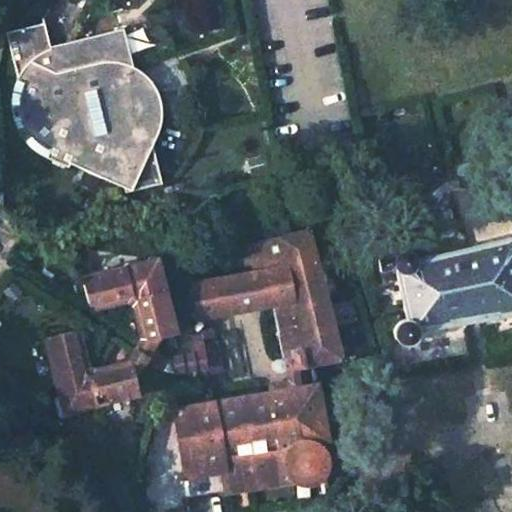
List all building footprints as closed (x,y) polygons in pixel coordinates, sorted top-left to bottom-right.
[(44,22),(7,32),(18,76),(14,87),(13,91),(12,96),(13,114),(17,127),(21,134),(30,146),(33,149),(46,157),(69,167),(71,163),(125,187),(153,124),(154,111),(154,107),(152,98),(149,91),(145,85),(140,80),(127,70),(118,36),(52,53),(44,22)] [(427,223),(430,228),(434,245),(419,248),(413,256),(407,255),(395,258),(395,261),(378,263),(382,279),(395,275),(406,323),(403,324),(397,327),(393,332),(392,339),(394,345),(396,347),(398,349),(401,351),(408,351),(411,351),(417,347),(420,341),(420,338),(511,321),(511,230),(506,231),(506,228),(487,232),(484,216),(484,215),(484,206),(483,203),(481,196),(475,189),(469,186),(461,183),(458,183),(456,183),(454,183),(451,183),(443,186),(438,188),(433,192),(428,199),(426,206),(425,210),(425,217),(427,223)] [(249,270),(187,291),(194,326),(268,309),(283,368),(294,373),(339,362),(305,232),(244,243),(249,270)] [(159,336),(174,332),(176,332),(160,266),(154,267),(150,265),(149,260),(83,276),(89,302),(94,300),(96,309),(129,300),(132,303),(140,335),(148,333),(150,338),(159,336)] [(203,338),(213,337),(212,329),(188,332),(191,350),(169,354),(172,372),(208,366),(203,338)] [(127,367),(125,360),(92,368),(89,366),(81,334),(73,335),(71,330),(45,337),(64,411),(139,392),(134,375),(132,366),(127,367)] [(148,333),(140,335),(125,360),(127,367),(132,366),(134,375),(145,358),(152,347),(159,336),(150,338),(148,333)] [(223,368),(218,336),(213,337),(203,338),(208,366),(208,370),(223,368)] [(152,347),(145,358),(161,367),(168,357),(152,347)] [(312,390),(169,420),(183,484),(185,484),(187,500),(222,494),(224,500),(293,491),(295,492),(302,494),(306,494),(315,491),(320,486),(323,483),(325,478),(326,474),(326,472),(334,470),(312,390)]
